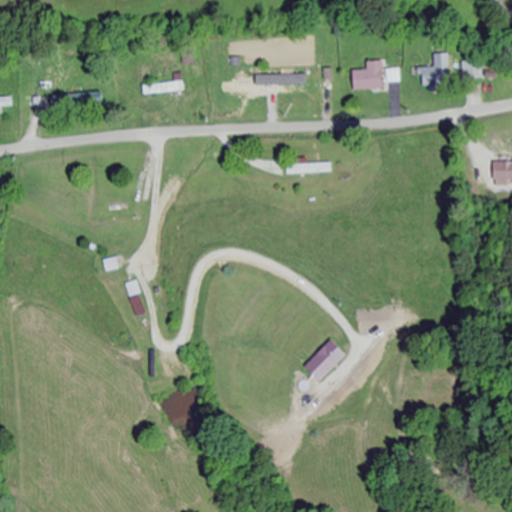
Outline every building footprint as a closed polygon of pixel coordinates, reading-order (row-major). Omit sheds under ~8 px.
[(451,90),(451,55),(436,55),(436,69),(424,69),(424,91),(451,90)] [(369,63),(369,71),(355,72),(356,92),(386,90),(385,62),(369,63)] [(467,79),(482,79),(482,66),(467,66),(467,79)] [(389,84),(400,84),(400,71),(389,71),(389,84)] [(145,96),(184,92),(183,81),(144,86),(145,96)] [(280,95),(321,93),(321,82),(280,84),(280,95)] [(224,94),(250,94),(250,97),(265,97),(265,85),(224,85),(224,94)] [(53,95),(53,106),(102,106),(102,95),(53,95)] [(0,109),(1,110),(1,108),(14,107),(14,100),(0,99),(0,109)] [(511,163),(494,164),(494,183),(511,182),(511,163)] [(332,166),(288,166),(288,174),(332,174),(332,166)] [(146,206),(102,210),(103,222),(147,217),(146,206)] [(120,269),(117,260),(106,263),(109,273),(120,269)] [(131,302),(138,318),(147,315),(140,298),(131,302)] [(321,384),(348,357),(333,343),(306,369),(321,384)]
